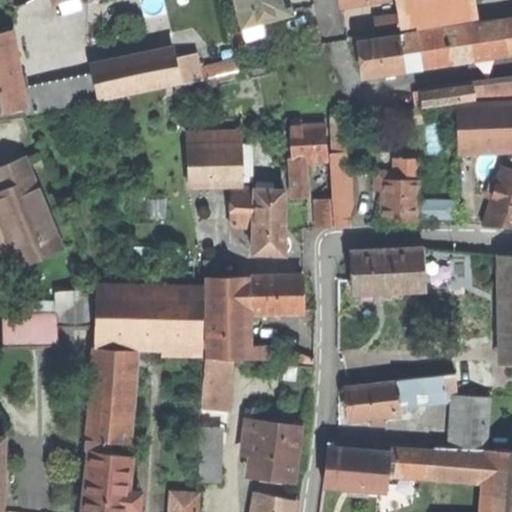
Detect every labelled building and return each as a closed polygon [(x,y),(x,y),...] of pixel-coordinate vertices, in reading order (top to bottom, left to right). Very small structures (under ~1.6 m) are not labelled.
[(235,0),(247,37),(269,30),(266,20),(292,12),(288,0),(235,0)] [(394,0),(398,17),(400,29),(440,22),(440,21),(436,0),(394,0)] [(473,0),(436,0),(440,21),(476,15),(473,0)] [(421,66),(511,51),(511,16),(497,18),(497,16),(474,19),(475,23),(416,31),(421,66)] [(382,33),(400,29),(398,17),(380,20),(382,33)] [(0,110),(25,106),(11,29),(0,31),(0,110)] [(367,74),(421,66),(416,31),(359,40),(362,58),(364,72),(367,74)] [(93,70),(99,98),(181,80),(179,73),(175,53),(93,70)] [(236,60),(179,73),(181,80),(181,83),(238,71),(236,60)] [(31,112),(99,98),(93,70),(25,85),(31,112)] [(416,104),(511,91),(511,78),(473,84),(473,79),(460,80),(461,85),(438,88),(439,89),(414,93),(416,104)] [(511,100),(477,102),(479,143),(511,141),(511,100)] [(458,144),(479,143),(477,102),(457,103),(458,144)] [(315,160),(328,160),(325,124),(302,125),(291,126),(293,162),(315,160)] [(186,132),(187,145),(243,143),(243,130),(186,132)] [(243,143),(187,145),(188,183),(244,181),(243,143)] [(330,154),(335,226),(349,225),(351,217),(347,152),(330,154)] [(0,239),(7,257),(44,241),(50,254),(62,249),(24,156),(0,166),(0,185),(2,190),(4,194),(0,195),(0,239)] [(395,171),(395,178),(417,178),(417,157),(395,157),(395,171)] [(511,168),(500,165),(483,224),(499,225),(511,226),(511,168)] [(306,166),(291,166),(292,197),(307,196),(306,166)] [(400,220),(417,220),(417,217),(417,200),(417,178),(395,178),(383,178),(383,220),(400,220)] [(230,224),(253,225),(255,189),(232,187),(231,201),(231,208),(230,224)] [(285,190),(255,189),(253,225),(252,253),(283,254),(283,239),(285,190)] [(331,199),(316,200),(318,227),(332,226),(331,199)] [(455,200),(417,200),(417,217),(455,217),(455,200)] [(13,270),(50,254),(44,241),(7,257),(13,270)] [(385,248),(351,250),(354,293),(426,288),(424,246),(385,248)] [(206,273),(223,273),(223,260),(203,260),(206,273)] [(249,275),(250,312),(304,311),(304,294),(303,274),(249,275)] [(208,356),(243,356),(243,347),(244,277),(209,276),(208,356)] [(57,291),(58,302),(58,315),(58,325),(95,324),(95,289),(95,286),(57,291)] [(95,324),(95,343),(205,344),(205,290),(95,289),(95,324)] [(3,303),(3,316),(58,315),(58,302),(3,303)] [(58,325),(58,315),(3,316),(4,346),(59,345),(58,325)] [(94,346),(88,418),(123,421),(129,349),(94,346)] [(265,347),(243,347),(243,356),(265,356),(265,347)] [(290,348),(290,360),(315,360),(315,356),(290,348)] [(203,407),(232,409),(234,360),(206,359),(203,407)] [(456,372),(398,379),(401,405),(419,403),(419,395),(458,391),(456,372)] [(347,404),(348,419),(402,413),(401,405),(398,379),(344,385),(347,404)] [(457,394),(455,447),(457,447),(484,449),(485,431),(486,395),(457,394)] [(254,408),(252,420),(274,423),(275,410),(254,408)] [(88,418),(87,439),(113,441),(122,442),(123,421),(88,418)] [(252,420),(248,420),(244,450),(252,451),(251,459),(249,473),(294,479),(300,426),(274,423),(252,420)] [(201,427),(200,478),(220,479),(221,428),(201,427)] [(511,431),(485,431),(484,449),(494,449),(511,448),(511,431)] [(86,451),(88,452),(89,450),(103,451),(103,444),(112,445),(113,441),(87,439),(86,451)] [(353,447),(327,445),(326,463),(324,486),(387,492),(389,471),(391,451),(361,448),(353,447)] [(391,446),(391,451),(389,471),(456,476),(457,447),(455,447),(434,446),(434,449),(391,446)] [(484,449),(457,447),(456,476),(492,479),(492,472),(494,449),(484,449)] [(511,448),(494,449),(492,472),(511,473),(511,448)] [(128,511),(134,454),(112,452),(103,451),(89,450),(88,452),(81,511),(128,511)] [(511,511),(511,473),(492,472),(492,479),(490,511),(511,511)] [(198,511),(199,492),(171,491),(169,511),(198,511)] [(253,511),(291,511),(295,498),(257,491),(253,511)]
